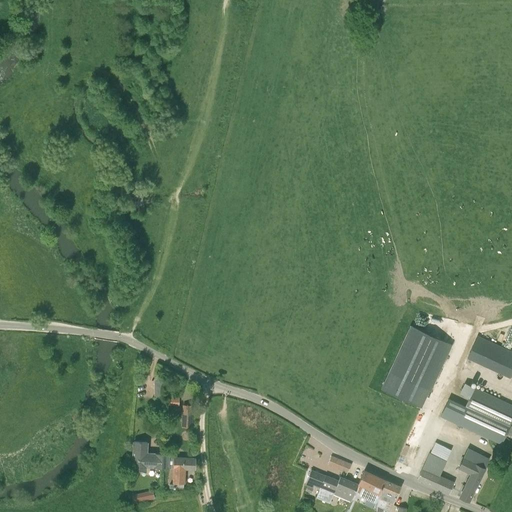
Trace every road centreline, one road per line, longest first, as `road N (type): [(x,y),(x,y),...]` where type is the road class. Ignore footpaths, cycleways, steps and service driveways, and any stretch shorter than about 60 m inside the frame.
road 1 (unclassified): [(482,511),(344,452),(274,407),(122,337),(0,324)]
road 2 (track): [(211,383),(201,411),(211,511)]
